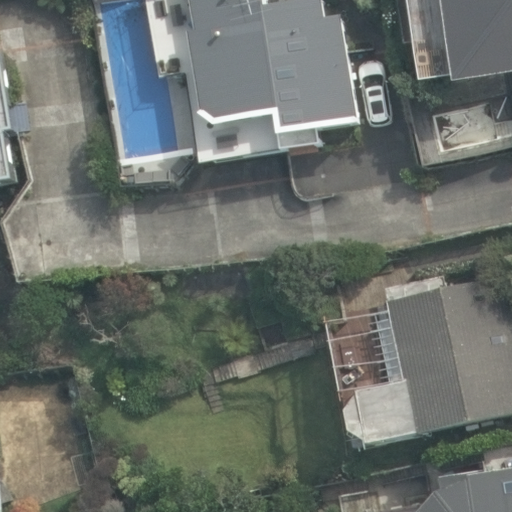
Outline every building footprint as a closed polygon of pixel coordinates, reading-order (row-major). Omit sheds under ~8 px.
[(362,128),(347,22),(330,24),(327,4),(266,12),(264,0),(155,0),(166,78),(194,74),(207,164),(287,153),(285,139),(362,128)] [(511,0),(444,0),(460,90),(511,81),(511,0)] [(18,131),(2,54),(0,54),(0,189),(15,186),(4,134),(18,131)] [(511,417),(511,294),(509,280),(451,293),(448,278),(388,291),(408,386),(360,396),(349,414),(352,433),(367,441),(370,448),(511,417)] [(511,511),(511,469),(444,480),(446,504),(404,511),(511,511)]
